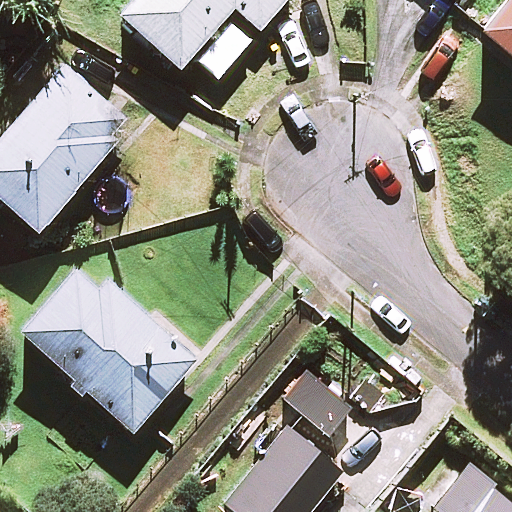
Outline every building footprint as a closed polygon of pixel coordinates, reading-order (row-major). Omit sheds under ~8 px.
[(282,0),(128,0),(117,13),(176,67),(231,6),(256,29),(282,0)] [(511,0),(499,0),(476,28),(511,59),(511,0)] [(111,133),(124,119),(63,64),(0,132),(0,199),(33,230),(117,138),(111,133)] [(75,394),(81,388),(127,430),(192,360),(105,279),(94,290),(72,269),(17,328),(67,374),(61,380),(75,394)] [(311,511),(344,474),(284,424),(213,509),(217,511),(311,511)] [(511,511),(511,504),(468,464),(428,508),(432,511),(511,511)]
